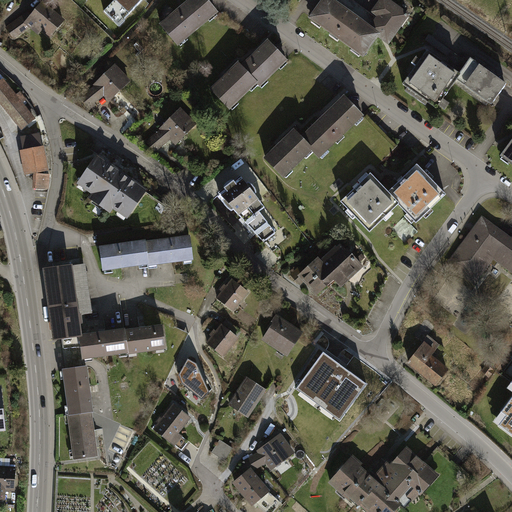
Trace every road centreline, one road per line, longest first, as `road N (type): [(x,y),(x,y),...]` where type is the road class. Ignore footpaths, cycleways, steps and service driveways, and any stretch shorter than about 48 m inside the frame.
road 1 (residential): [(50,102),(163,179),(252,263),(371,353)]
road 2 (residential): [(489,175),(246,0)]
road 3 (primary): [(23,273),(40,413),(37,511)]
road 4 (residential): [(371,353),(407,285),(489,175)]
road 5 (residential): [(371,353),(511,473)]
road 6 (residential): [(21,261),(37,258),(52,208),(58,173),(50,102)]
